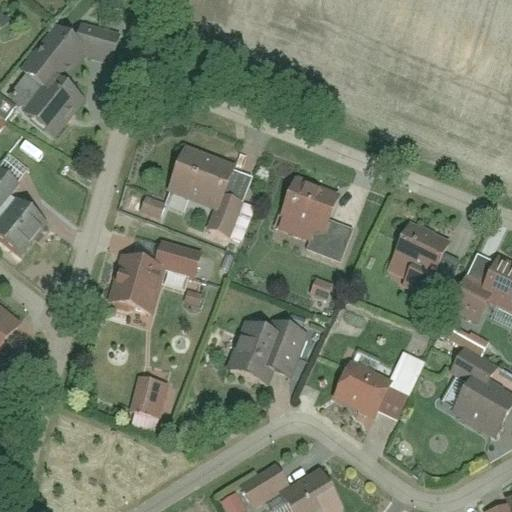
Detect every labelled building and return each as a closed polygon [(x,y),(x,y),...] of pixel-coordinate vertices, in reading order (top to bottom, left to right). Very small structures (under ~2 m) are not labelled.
[(82,35),(79,49),(58,32),(20,78),(43,97),(26,118),(57,144),(85,110),(61,89),(81,64),(114,72),(121,44),(82,35)] [(189,159),(172,199),(220,219),(237,179),(189,159)] [(0,177),(0,210),(19,190),(2,176),(0,177)] [(359,240),(337,230),(345,212),(299,191),(284,227),(321,243),(312,263),(343,276),(359,240)] [(151,204),(144,219),(162,227),(169,212),(151,204)] [(16,207),(0,229),(0,248),(21,264),(47,230),(16,207)] [(221,242),(245,251),(257,219),(233,210),(221,242)] [(410,231),(393,269),(413,278),(406,293),(444,310),(456,284),(441,277),(453,251),(410,231)] [(209,268),(166,256),(160,275),(204,287),(209,268)] [(123,267),(109,320),(151,331),(165,278),(123,267)] [(482,332),(494,307),(511,315),(511,272),(504,268),(489,299),(466,288),(452,318),(482,332)] [(317,283),(311,298),(328,304),(333,290),(317,283)] [(0,317),(0,372),(27,339),(0,317)] [(280,380),(296,386),(311,344),(287,335),(284,343),(251,330),(233,378),(275,393),(280,380)] [(493,352),(474,342),(467,355),(486,365),(493,352)] [(511,420),(511,402),(493,391),(500,378),(464,358),(451,381),(473,394),(458,422),(498,445),(511,420)] [(395,396),(412,404),(429,370),(412,362),(395,396)] [(355,367),(336,404),(378,426),(397,389),(355,367)] [(0,414),(7,420),(16,408),(8,401),(22,384),(5,370),(0,376),(0,414)] [(142,383),(133,423),(166,430),(175,391),(142,383)] [(282,472),(244,497),(254,511),(260,511),(294,491),(282,472)] [(284,502),(290,511),(345,511),(322,477),(284,502)] [(247,511),(240,499),(224,508),(226,511),(247,511)]
